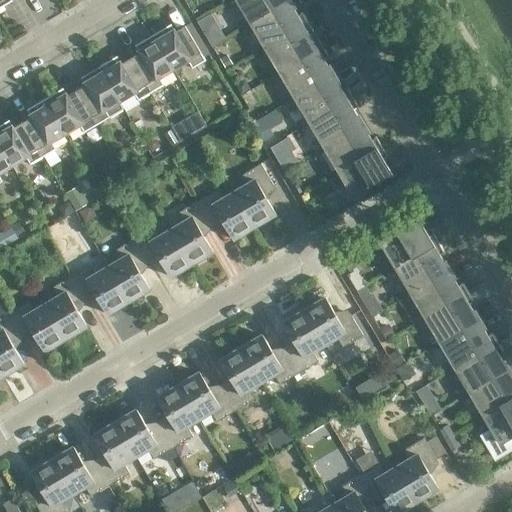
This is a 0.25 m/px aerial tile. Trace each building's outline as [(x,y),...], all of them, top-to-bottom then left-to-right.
[(0,0),(0,8),(12,2),(11,0),(0,0)] [(237,0),(251,23),(289,0),(237,0)] [(299,16),(289,0),(251,23),(266,47),(308,22),(302,12),(301,13),(302,14),(299,16)] [(323,47),(308,22),(266,47),(281,72),(323,47)] [(172,24),(153,35),(174,70),(188,62),(193,69),(206,61),(186,26),(176,32),(172,25),(172,24)] [(174,70),(153,35),(135,46),(136,47),(140,53),(131,58),(151,93),(164,86),(160,78),(174,70)] [(329,58),(323,47),(281,72),(295,97),(334,75),(324,59),(327,57),(328,58),(329,58)] [(118,56),(99,67),(120,102),(134,94),(139,101),(151,93),(131,58),(122,64),(118,57),(118,56)] [(234,66),(228,56),(221,61),(227,70),(234,66)] [(120,102),(99,67),(81,78),(82,79),(86,85),(77,91),(97,125),(110,118),(106,110),(120,102)] [(343,90),(334,75),(295,97),(310,122),(353,97),(346,87),(345,87),(346,89),(343,90)] [(247,82),(243,81),(236,85),(242,95),(251,89),(247,82)] [(63,88),(45,99),(66,134),(80,126),(85,133),(97,125),(77,91),(68,96),(64,90),(64,89),(63,88)] [(359,108),(353,97),(310,122),(325,147),(363,125),(354,109),(357,107),(358,108),(359,108)] [(66,134),(45,99),(27,110),(28,111),(32,117),(23,122),(43,157),(56,150),(52,142),(66,134)] [(252,124),(262,142),(274,135),(264,117),(252,124)] [(9,120),(0,125),(0,145),(12,166),(26,158),(31,165),(43,157),(23,122),(14,128),(10,121),(9,120)] [(181,142),(191,136),(183,122),(173,128),(181,142)] [(372,140),(363,125),(325,147),(340,172),(382,147),(376,136),(375,137),(375,138),(372,140)] [(152,150),(163,144),(159,138),(152,136),(146,140),(152,150)] [(0,173),(12,166),(0,145),(0,182),(2,182),(0,177),(0,173)] [(292,158),(284,146),(274,152),(281,164),(292,158)] [(388,157),(382,147),(340,172),(355,198),(393,175),(383,159),(386,157),(387,158),(388,157)] [(126,173),(134,168),(127,156),(119,161),(126,173)] [(246,185),(234,192),(255,227),(259,224),(260,227),(270,221),(268,219),(276,214),(263,192),(274,185),(261,163),(241,175),(246,185)] [(112,182),(104,170),(93,176),(100,188),(112,182)] [(89,203),(78,185),(65,193),(76,211),(89,203)] [(217,190),(197,201),(210,223),(220,217),(234,239),(241,235),(242,237),(252,231),(251,229),(255,227),(234,192),(222,199),(217,190)] [(62,205),(60,211),(64,217),(74,211),(68,201),(62,205)] [(210,223),(197,201),(178,213),(183,222),(171,230),(192,264),(196,262),(197,264),(207,258),(205,256),(213,252),(200,229),(210,223)] [(80,210),(87,221),(94,217),(96,210),(91,203),(80,210)] [(381,242),(397,268),(439,243),(433,233),(432,233),(433,234),(429,236),(420,220),(381,242)] [(18,237),(26,233),(18,221),(11,225),(18,237)] [(154,227),(134,239),(147,260),(157,254),(171,277),(178,272),(179,274),(189,269),(188,266),(192,264),(171,230),(159,237),(154,227)] [(147,260),(134,239),(115,250),(120,260),(108,267),(129,301),(133,299),(134,301),(144,296),(142,293),(150,289),(137,267),(147,260)] [(445,253),(439,243),(397,268),(411,293),(450,270),(440,255),(443,253),(444,254),(445,253)] [(340,262),(343,266),(350,262),(348,258),(340,262)] [(91,264),(71,276),(84,298),(94,292),(108,314),(115,309),(116,312),(126,306),(125,304),(129,301),(108,267),(96,274),(91,264)] [(356,269),(347,274),(357,292),(367,286),(356,269)] [(459,286),(450,270),(411,293),(426,318),(468,293),(462,282),(461,283),(462,284),(459,286)] [(84,298),(71,276),(52,287),(57,297),(45,304),(66,339),(70,336),(71,339),(81,333),(79,331),(87,326),(74,304),(84,298)] [(475,303),(468,293),(426,318),(441,343),(479,320),(470,304),(473,302),(474,304),(475,303)] [(308,308),(304,310),(325,345),(337,338),(343,347),(363,335),(350,314),(339,320),(326,298),(318,302),(317,300),(307,306),(308,308)] [(372,316),(382,310),(377,301),(367,307),(372,316)] [(28,302),(8,313),(21,335),(31,329),(45,351),(52,347),(54,349),(63,343),(62,341),(66,339),(45,304),(33,311),(28,302)] [(296,345),(286,351),(299,373),(319,362),(313,352),(325,345),(304,310),(301,313),(299,310),(289,316),(291,318),(283,323),(296,345)] [(21,335),(8,313),(0,318),(0,371),(3,376),(7,374),(8,376),(18,370),(17,368),(24,363),(11,341),(21,335)] [(489,336),(479,320),(441,343),(456,368),(498,343),(492,332),(491,333),(492,334),(489,336)] [(387,340),(397,334),(390,323),(380,329),(387,340)] [(245,346),(241,348),(262,382),(274,375),(280,385),(299,373),(286,351),(276,357),(263,335),(255,340),(254,337),(244,343),(245,346)] [(504,353),(498,343),(456,368),(470,392),(509,370),(499,354),(502,352),(503,354),(504,353)] [(233,383),(223,389),(236,411),(256,399),(250,389),(262,382),(241,348),(238,350),(236,348),(226,353),(228,356),(220,360),(233,383)] [(406,361),(399,350),(389,356),(396,367),(406,361)] [(414,370),(409,362),(396,369),(404,381),(412,376),(414,370)] [(511,375),(509,370),(470,392),(485,417),(511,401),(511,375)] [(182,383),(178,385),(199,420),(211,412),(217,422),(236,411),(223,389),(213,395),(200,372),(192,377),(191,375),(181,380),(182,383)] [(170,420),(160,426),(173,448),(193,436),(187,427),(199,420),(178,385),(175,387),(173,385),(163,391),(165,393),(157,398),(170,420)] [(431,416),(441,409),(435,399),(425,405),(431,416)] [(511,401),(485,417),(493,430),(485,435),(498,457),(511,448),(511,401)] [(119,420),(115,422),(136,457),(148,450),(154,459),(173,448),(160,426),(150,432),(137,410),(129,414),(128,412),(118,418),(119,420)] [(107,457),(97,463),(110,485),(130,474),(124,464),(136,457),(115,422),(112,425),(110,422),(100,428),(102,430),(94,435),(107,457)] [(449,424),(439,430),(446,440),(455,434),(449,424)] [(426,441),(436,459),(446,454),(435,436),(426,441)] [(453,437),(446,441),(452,451),(459,447),(453,437)] [(409,460),(397,467),(418,501),(421,499),(423,501),(433,496),(431,493),(439,489),(426,466),(437,460),(436,459),(426,441),(424,438),(403,450),(409,460)] [(56,458),(53,460),(73,494),(85,487),(91,497),(110,485),(97,463),(87,469),(74,447),(66,452),(65,449),(55,455),(56,458)] [(229,464),(235,475),(246,469),(239,458),(229,464)] [(61,501),(73,494),(53,460),(49,462),(47,460),(37,465),(39,468),(31,472),(45,495),(33,501),(39,511),(64,511),(67,511),(61,501)] [(379,464),(360,476),(373,498),(383,492),(395,511),(399,511),(404,509),(405,511),(415,506),(414,504),(418,501),(397,467),(385,474),(379,464)] [(373,498),(360,476),(340,487),(346,497),(334,504),(338,511),(367,511),(363,504),(373,498)] [(234,479),(223,485),(230,496),(240,490),(234,479)] [(14,511),(19,510),(12,499),(3,504),(7,511),(14,511)] [(316,502),(298,511),(338,511),(334,504),(322,511),(316,502)]
